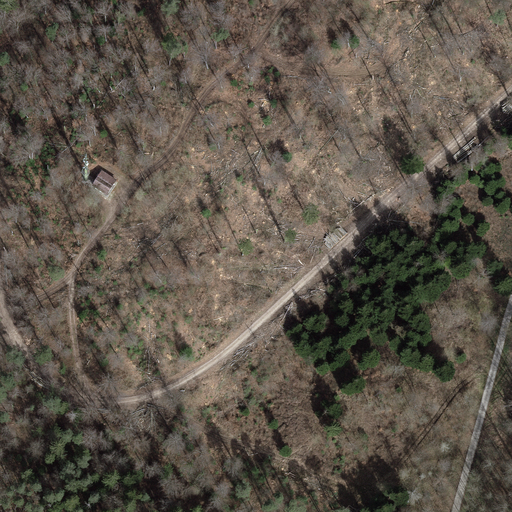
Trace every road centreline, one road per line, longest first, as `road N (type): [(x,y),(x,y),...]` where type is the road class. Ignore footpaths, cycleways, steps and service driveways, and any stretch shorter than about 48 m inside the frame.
road 1 (track): [(0,295),(19,345),(58,385),(102,399),(151,393),(216,358),(511,91)]
road 2 (track): [(454,511),(511,301)]
